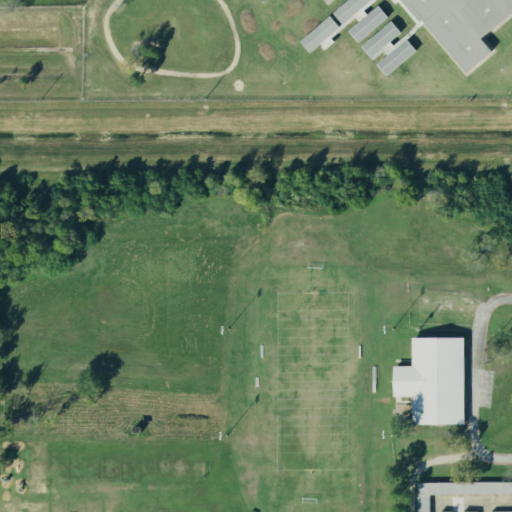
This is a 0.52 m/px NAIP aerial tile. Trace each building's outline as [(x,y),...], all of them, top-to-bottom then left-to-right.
[(344,0),(364,0),(340,22),(331,11),(344,0)] [(511,0),(511,9),(481,38),(490,49),(466,71),(421,20),(419,21),(401,0),(511,0)] [(377,5),(387,17),(358,42),(347,30),(377,5)] [(327,15),(337,26),(307,51),(298,40),(327,15)] [(389,21),(398,31),(370,55),(361,45),(389,21)] [(405,38),(416,50),(386,75),(376,63),(405,38)] [(413,397),(391,398),(390,364),(412,363),(411,338),(462,337),(464,422),(414,423),(413,397)] [(511,494),(430,495),(430,511),(418,511),(418,483),(511,482),(511,494)]
